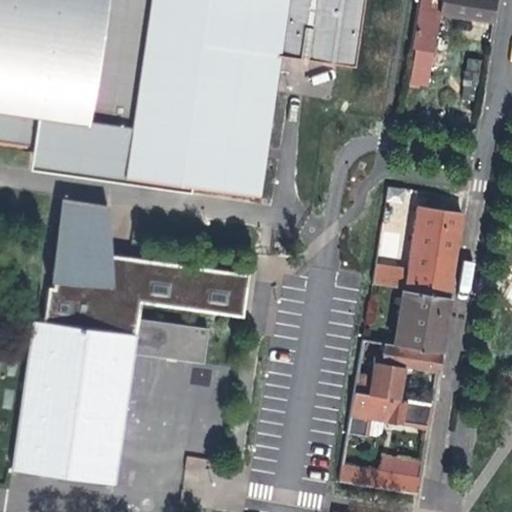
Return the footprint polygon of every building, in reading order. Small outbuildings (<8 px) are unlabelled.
[(124,162),(125,162),(123,176),(258,196),(279,55),(328,62),(328,66),(355,70),(359,38),(356,37),(361,0),(0,0),(0,141),(30,146),(124,162)] [(479,20),(492,22),(495,0),(450,0),(449,6),(437,4),(437,0),(418,0),(410,49),(433,52),(440,13),(479,20)] [(124,162),(30,146),(27,168),(121,182),(124,162)] [(244,308),(249,274),(247,274),(110,255),(107,205),(61,197),(49,281),(54,282),(53,287),(48,286),(43,324),(134,337),(137,320),(138,320),(140,304),(242,319),(242,317),(210,313),(211,303),(244,308)] [(371,285),(406,291),(442,297),(448,298),(454,259),(462,213),(420,207),(409,272),(374,268),(371,285)] [(395,331),(393,346),(439,354),(443,325),(445,311),(440,310),(442,297),(406,291),(399,331),(395,331)] [(242,317),(244,308),(211,303),(210,313),(242,317)] [(202,364),(207,330),(138,320),(137,320),(134,337),(43,324),(34,323),(13,471),(114,485),(132,355),(202,364)] [(417,370),(435,373),(439,354),(393,346),(362,341),(353,394),(392,400),(398,367),(417,370)] [(347,434),(365,437),(365,436),(376,438),(382,434),(384,421),(399,423),(427,428),(430,405),(392,400),(353,394),(347,434)] [(184,462),(188,478),(210,473),(206,457),(184,462)] [(339,483),(362,487),(364,471),(341,468),(339,483)] [(418,479),(389,475),(390,474),(364,471),(362,487),(416,495),(418,479)]
